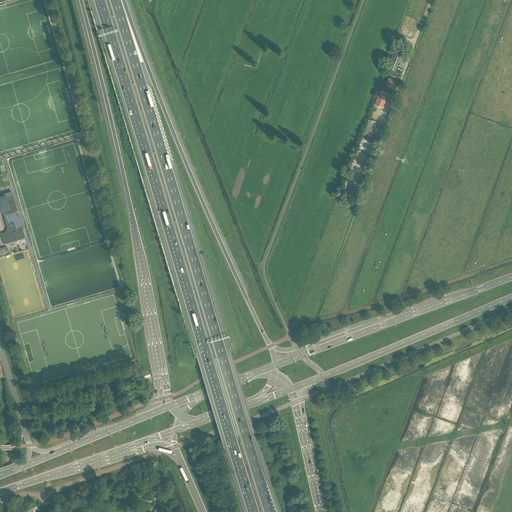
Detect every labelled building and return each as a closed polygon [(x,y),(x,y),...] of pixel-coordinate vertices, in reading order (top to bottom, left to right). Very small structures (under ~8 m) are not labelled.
[(396,71),(403,51),(395,49),(389,68),(396,71)] [(396,81),(389,78),(386,86),(391,88),(390,89),(392,90),(393,88),(393,89),(396,81)] [(374,101),(377,102),(376,105),(383,107),(385,102),(389,93),(379,89),(374,101)] [(363,135),(371,138),(376,124),(377,122),(369,118),(368,121),(363,135)] [(5,218),(7,224),(6,225),(7,230),(6,232),(1,233),(4,244),(16,241),(17,241),(25,239),(25,238),(25,237),(26,237),(23,229),(20,220),(20,221),(19,221),(17,215),(18,214),(12,193),(0,195),(0,204),(4,219),(5,218)] [(0,255),(8,253),(7,247),(0,248),(0,255)] [(11,445),(11,441),(11,435),(10,421),(8,409),(7,398),(6,391),(5,384),(5,381),(2,368),(2,365),(0,357),(0,356),(0,357),(2,365),(4,376),(5,381),(5,384),(6,390),(7,398),(8,409),(9,414),(9,421),(10,435),(11,441),(11,445)]
